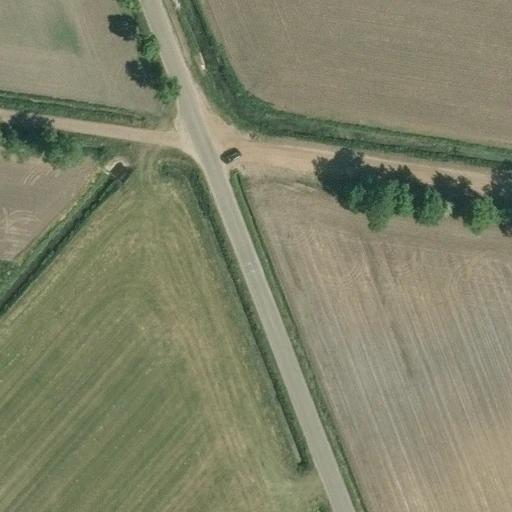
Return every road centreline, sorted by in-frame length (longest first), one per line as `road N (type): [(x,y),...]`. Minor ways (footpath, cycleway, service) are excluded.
road 1 (unclassified): [(342,511),(146,0)]
road 2 (track): [(0,116),(511,190)]
